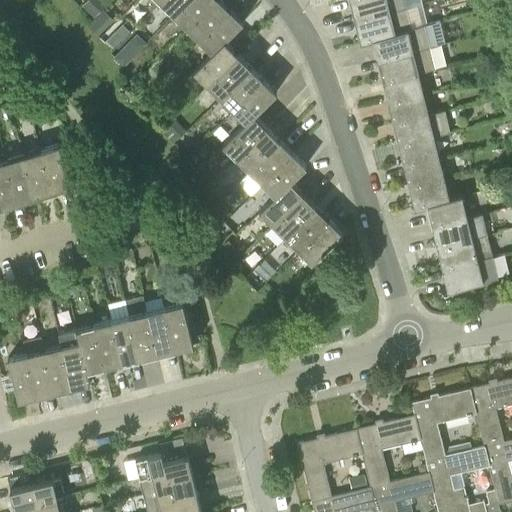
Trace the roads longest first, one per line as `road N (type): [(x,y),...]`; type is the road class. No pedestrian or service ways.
road 1 (residential): [(412,342),(310,55),(277,0)]
road 2 (residential): [(7,445),(237,389)]
road 3 (residential): [(237,389),(412,342)]
road 4 (residential): [(268,511),(237,389)]
